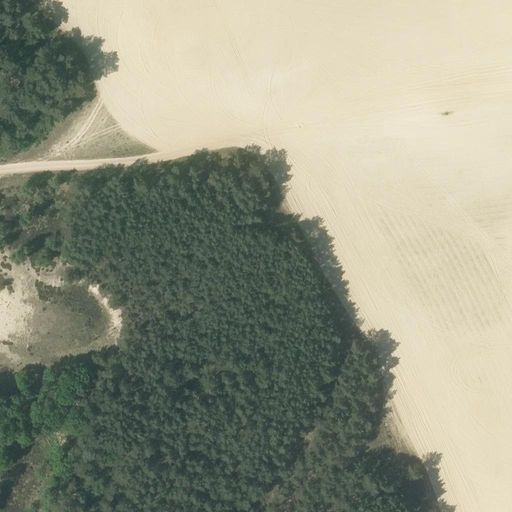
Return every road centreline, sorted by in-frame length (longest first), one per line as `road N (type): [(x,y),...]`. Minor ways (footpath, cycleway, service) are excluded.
road 1 (track): [(465,511),(394,363),(280,158),(276,130),(292,41),(330,0)]
road 2 (track): [(511,90),(136,159),(0,175)]
